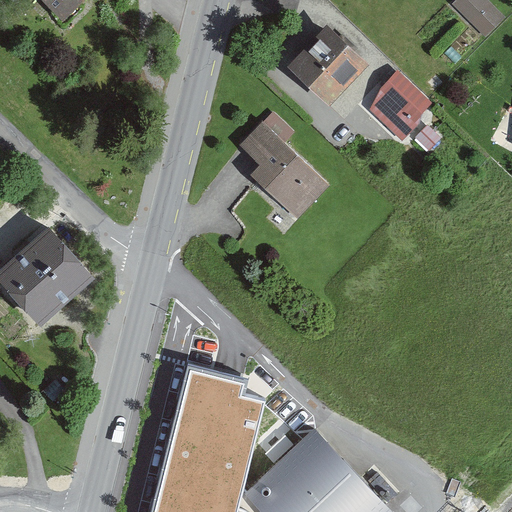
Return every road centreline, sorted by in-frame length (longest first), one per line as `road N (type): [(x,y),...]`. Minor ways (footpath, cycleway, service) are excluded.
road 1 (secondary): [(148,271),(211,0)]
road 2 (secondary): [(91,511),(148,271)]
road 3 (unclassified): [(148,271),(0,126)]
